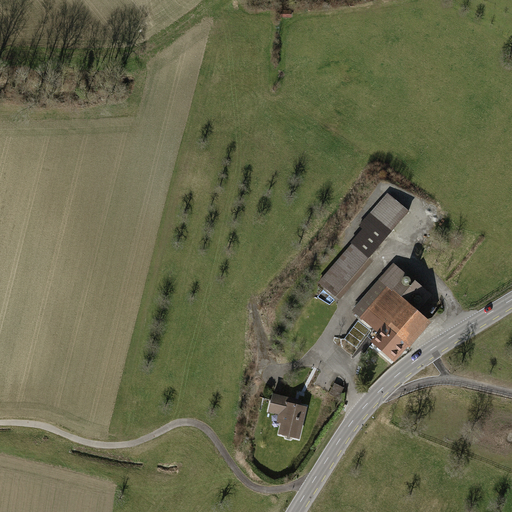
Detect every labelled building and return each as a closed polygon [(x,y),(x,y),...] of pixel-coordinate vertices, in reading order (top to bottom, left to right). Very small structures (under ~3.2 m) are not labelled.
[(362,227),(316,280),(333,294),(405,210),(385,193),(358,224),(362,227)] [(394,263),(353,310),(379,332),(370,343),(390,360),(426,318),(415,309),(429,293),(394,263)] [(358,316),(337,344),(350,354),(371,326),(358,316)] [(341,388),(333,383),(328,392),(337,396),(341,388)] [(305,403),(271,394),(267,409),(279,412),(277,420),(281,421),(278,433),(296,437),(305,403)]
